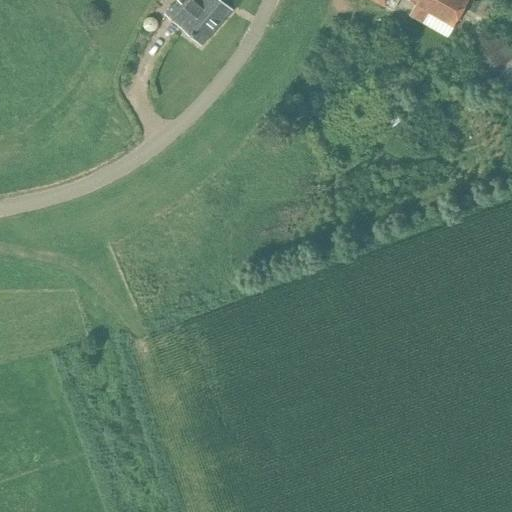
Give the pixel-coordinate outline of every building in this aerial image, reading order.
[(177,0),(166,13),(201,44),(231,10),(219,0),(177,0)] [(381,0),(386,2),(387,0),(414,0),(417,1),(415,5),(453,27),(468,0),(381,0)] [(144,21),(143,25),(145,29),(148,31),(152,31),(155,30),(158,26),(158,23),(156,19),(153,17),(149,17),(146,18),(144,21)] [(499,69),(511,58),(511,49),(497,30),(479,44),(499,69)] [(511,58),(499,69),(496,71),(511,90),(511,89),(511,58)] [(394,113),(385,122),(392,129),(401,120),(394,113)]
